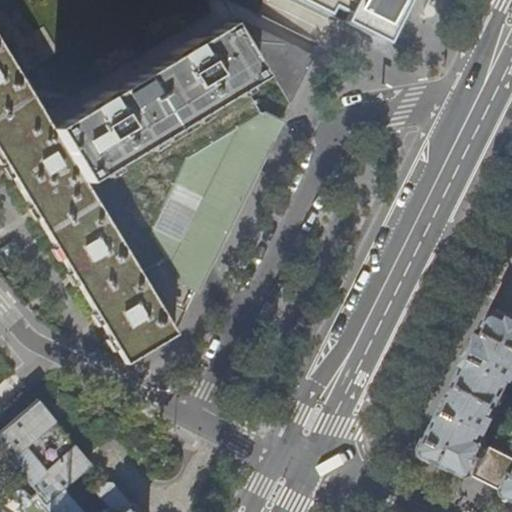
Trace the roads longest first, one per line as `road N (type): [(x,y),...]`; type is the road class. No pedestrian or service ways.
road 1 (primary): [(302,458),(511,36)]
road 2 (residential): [(0,302),(31,340),(56,354),(156,405),(302,458)]
road 3 (residential): [(302,458),(357,471),(437,511)]
